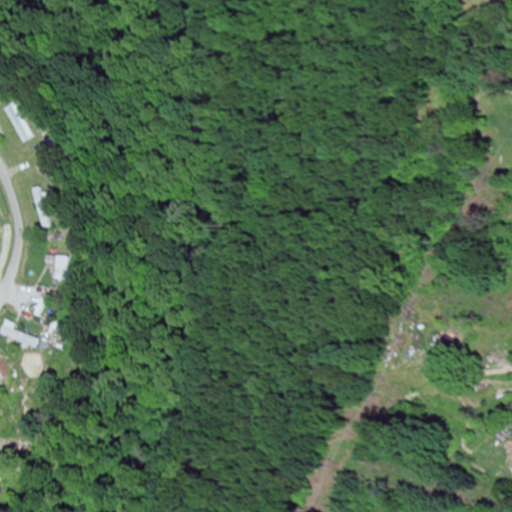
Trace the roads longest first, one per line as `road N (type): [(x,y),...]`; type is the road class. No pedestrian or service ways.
road 1 (residential): [(0,304),(343,77)]
road 2 (residential): [(0,303),(20,239),(0,166)]
